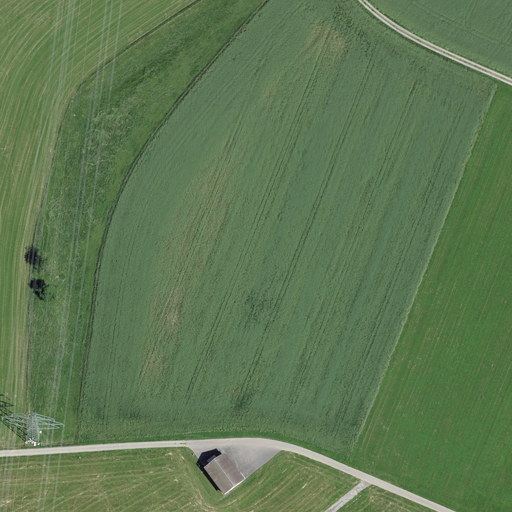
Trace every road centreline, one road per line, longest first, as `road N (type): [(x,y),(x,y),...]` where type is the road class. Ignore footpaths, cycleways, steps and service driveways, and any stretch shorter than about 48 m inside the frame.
road 1 (track): [(0,453),(209,443)]
road 2 (track): [(511,83),(413,40),(361,0)]
